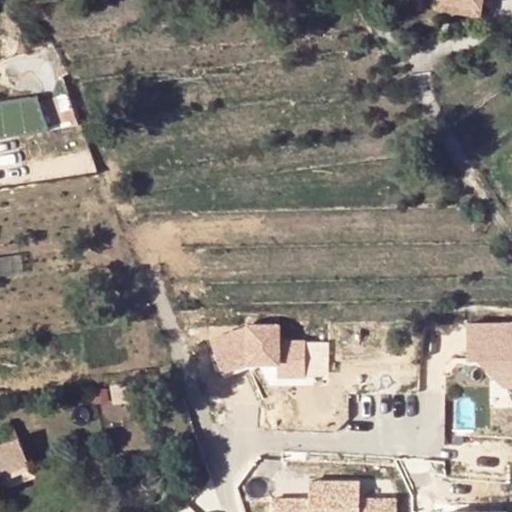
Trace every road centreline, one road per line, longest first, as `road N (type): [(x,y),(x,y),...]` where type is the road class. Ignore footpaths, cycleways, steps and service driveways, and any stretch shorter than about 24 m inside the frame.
road 1 (residential): [(218,455),(278,440),(400,441),(433,489)]
road 2 (residential): [(511,233),(408,59)]
road 3 (residential): [(218,455),(150,281)]
